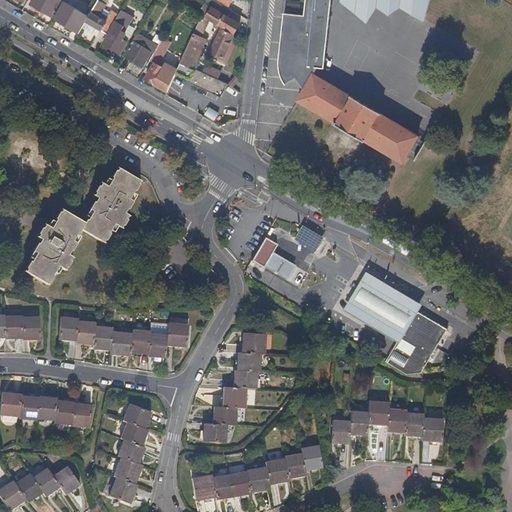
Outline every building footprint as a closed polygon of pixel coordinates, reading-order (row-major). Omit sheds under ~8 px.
[(63,0),(33,0),(30,5),(52,19),(63,0)] [(109,31),(119,14),(114,12),(112,16),(109,15),(106,21),(99,16),(108,0),(98,0),(88,17),(87,19),(86,21),(107,34),(109,31)] [(234,20),(235,17),(231,15),(229,17),(226,15),(229,9),(214,0),(206,0),(205,3),(211,7),(205,18),(210,21),(215,24),(220,27),(233,35),(240,24),(234,20)] [(316,68),(319,62),(324,62),(330,0),(309,0),(308,16),(284,13),(279,57),(278,66),(279,69),(279,72),(280,74),(281,76),(282,77),(283,78),(285,79),(286,79),(288,80),(290,80),(291,80),(295,78),(303,90),(297,100),(313,110),(334,122),(333,124),(364,142),(364,141),(384,152),(402,163),(418,136),(313,74),(316,68)] [(410,0),(409,12),(425,19),(427,0),(410,0)] [(88,17),(64,2),(54,19),(73,30),(75,26),(81,29),(86,21),(87,19),(88,17)] [(202,39),(210,21),(205,18),(202,16),(193,35),(202,39)] [(232,50),(238,38),(233,35),(220,27),(218,30),(213,42),(216,43),(211,52),(224,56),(228,49),(232,50)] [(226,65),(239,38),(238,38),(232,50),(228,49),(224,56),(211,52),(216,43),(213,42),(218,30),(217,30),(209,48),(206,55),(226,65)] [(121,53),(128,41),(109,31),(107,34),(102,43),(121,53)] [(138,43),(142,36),(136,33),(132,40),(138,43)] [(145,47),(149,41),(142,36),(138,43),(145,47)] [(200,54),(207,41),(193,37),(187,50),(200,54)] [(138,43),(132,40),(123,55),(142,67),(152,51),(145,47),(138,43)] [(153,53),(158,46),(149,41),(145,47),(152,51),(151,52),(153,53)] [(195,69),(198,63),(199,64),(200,63),(197,61),(200,54),(187,50),(177,70),(176,73),(191,80),(190,83),(194,85),(220,97),(227,84),(218,79),(202,72),(196,70),(195,69)] [(177,70),(152,56),(146,65),(151,68),(146,79),(167,92),(173,79),(176,73),(177,70)] [(221,71),(206,64),(202,72),(218,79),(221,71)] [(144,182),(123,170),(121,172),(120,171),(115,179),(116,180),(112,188),(106,184),(104,189),(102,189),(99,194),(100,195),(99,197),(101,199),(99,203),(98,202),(93,211),(98,214),(93,222),(91,222),(90,225),(86,232),(108,244),(110,241),(111,242),(115,235),(114,234),(119,225),(124,228),(125,226),(127,226),(130,220),(129,219),(131,215),(129,213),(131,211),(132,210),(134,207),(137,202),(133,200),(138,192),(139,192),(143,185),(142,184),(144,182)] [(86,232),(90,225),(67,212),(66,215),(65,214),(60,221),(62,222),(57,230),(51,227),(49,230),(47,230),(44,236),(45,237),(43,240),(46,243),(44,245),(43,246),(38,254),(42,256),(38,264),(36,264),(31,271),(32,272),(31,275),(53,287),(54,285),(55,285),(59,278),(59,277),(63,269),(69,272),(70,269),(73,270),(76,264),(75,263),(77,259),(73,257),(76,253),(78,254),(80,249),(82,246),(78,244),(82,236),(83,235),(84,235),(86,232)] [(273,254),(279,244),(267,237),(253,261),(265,268),(267,265),(273,254)] [(279,271),(284,260),(273,254),(267,265),(279,271)] [(290,277),(297,267),(284,260),(279,271),(290,277)] [(403,337),(417,309),(420,304),(363,271),(338,312),(398,344),(403,337)] [(409,374),(424,372),(429,364),(450,329),(417,309),(403,337),(398,344),(388,362),(409,374)] [(11,319),(11,318),(0,318),(0,341),(11,341),(11,319)] [(28,321),(28,319),(11,319),(11,341),(11,342),(28,342),(28,321)] [(85,321),(67,319),(66,333),(65,342),(83,344),(85,322),(85,321)] [(46,333),(46,321),(28,321),(28,342),(28,343),(46,344),(46,333)] [(102,328),(102,324),(85,322),(83,344),(82,345),(100,347),(102,328)] [(193,347),(195,324),(175,323),(174,333),(173,345),(193,347)] [(119,333),(119,329),(102,328),(100,347),(100,350),(117,352),(119,333)] [(155,355),(156,334),(139,332),(139,334),(137,355),(155,357),(155,355)] [(173,345),(174,333),(157,332),(156,334),(155,355),(172,357),(173,345)] [(137,355),(139,334),(119,333),(117,352),(117,356),(137,358),(137,355)] [(267,357),(267,337),(244,336),(243,356),(263,357),(267,357)] [(262,374),(263,357),(243,356),(240,356),(239,373),(259,374),(262,374)] [(258,390),(259,374),(239,373),(237,373),(236,390),(250,391),(258,390)] [(249,411),(250,391),(236,390),(227,389),(226,409),(240,410),(249,411)] [(27,396),(7,393),(4,416),(25,418),(27,397),(27,396)] [(42,421),(44,399),(27,397),(25,418),(25,421),(42,422),(42,421)] [(63,403),(64,400),(44,398),(44,399),(42,421),(61,423),(63,403)] [(80,406),(80,405),(63,403),(61,423),(60,425),(78,427),(80,406)] [(391,410),(391,405),(371,403),(371,413),(370,426),(389,427),(391,410)] [(95,431),(98,408),(80,406),(78,427),(78,429),(95,431)] [(134,408),(128,424),(132,425),(150,432),(156,416),(134,408)] [(240,428),(240,410),(226,409),(217,408),(216,426),(216,427),(231,427),(240,428)] [(408,414),(408,411),(391,410),(389,427),(389,433),(406,434),(408,414)] [(370,426),(371,413),(354,413),(354,422),(353,436),(369,437),(370,426)] [(425,418),(425,415),(408,414),(406,434),(406,436),(423,438),(425,418)] [(443,442),(445,420),(425,418),(423,438),(423,441),(443,442)] [(354,422),(336,421),(334,445),(352,446),(353,436),(354,422)] [(132,425),(125,441),(128,442),(146,449),(152,433),(150,432),(132,425)] [(209,426),(207,446),(230,448),(231,427),(216,427),(209,426)] [(128,442),(122,458),(125,459),(143,467),(150,451),(146,449),(128,442)] [(327,468),(323,445),(305,448),(306,453),(310,471),(327,468)] [(310,471),(306,453),(287,457),(288,458),(292,479),(311,476),(310,471)] [(292,479),(288,458),(268,462),(269,467),(273,486),(292,482),(292,479)] [(125,459),(117,479),(119,479),(138,487),(146,468),(143,467),(125,459)] [(273,486),(269,467),(250,470),(250,471),(254,494),(273,490),(273,486)] [(72,468),(57,477),(65,489),(71,497),(85,486),(72,468)] [(52,469),(38,479),(48,494),(51,498),(65,489),(57,477),(52,469)] [(254,494),(250,471),(233,474),(237,498),(254,495),(254,494)] [(237,498),(233,474),(216,477),(220,498),(220,500),(221,500),(237,498)] [(216,475),(196,478),(200,501),(220,498),(216,477),(216,475)] [(35,476),(21,486),(32,501),(34,504),(48,494),(38,479),(35,476)] [(119,479),(111,498),(133,508),(141,489),(138,487),(119,479)] [(19,483),(2,494),(14,511),(16,511),(32,501),(21,486),(19,483)]
